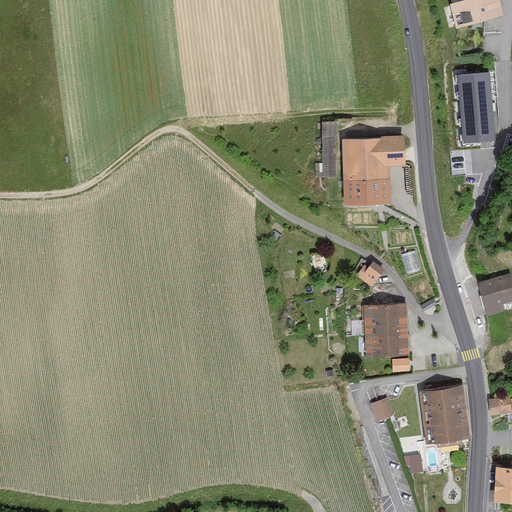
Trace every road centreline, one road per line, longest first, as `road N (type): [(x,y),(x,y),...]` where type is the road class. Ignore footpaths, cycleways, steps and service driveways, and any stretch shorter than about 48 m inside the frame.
road 1 (track): [(466,332),(429,321),(388,268),(273,205),(176,129),(157,133),(88,186),(0,193)]
road 2 (secondary): [(409,0),(443,258),(475,370)]
road 3 (residential): [(401,511),(362,390),(475,370)]
road 4 (secondary): [(475,370),(475,511)]
